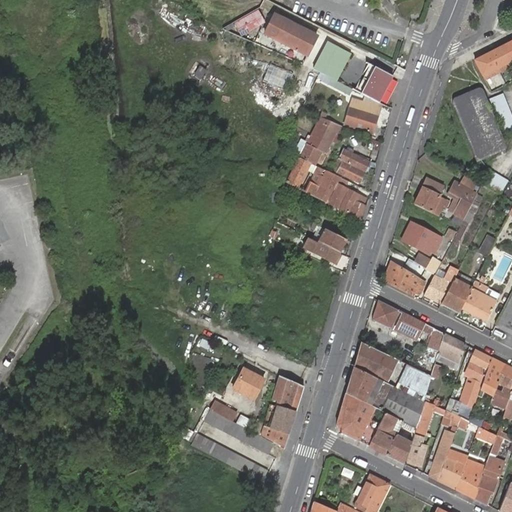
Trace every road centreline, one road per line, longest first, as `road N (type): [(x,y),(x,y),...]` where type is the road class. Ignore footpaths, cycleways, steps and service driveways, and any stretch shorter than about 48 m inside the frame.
road 1 (secondary): [(436,44),(371,243)]
road 2 (residential): [(470,511),(312,433)]
road 3 (residential): [(359,281),(511,357)]
road 4 (secondary): [(359,281),(312,433)]
road 5 (unknown): [(0,343),(25,286),(25,268),(0,227)]
